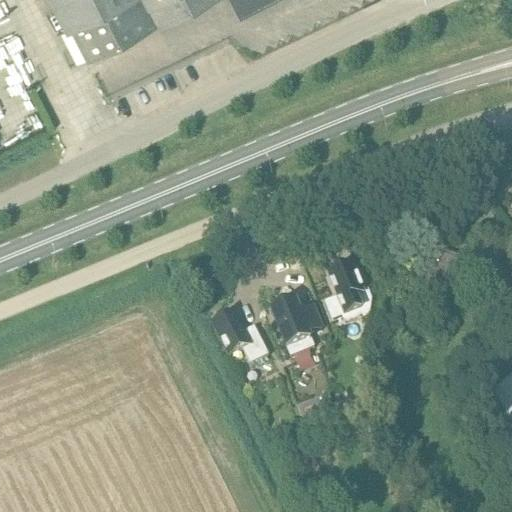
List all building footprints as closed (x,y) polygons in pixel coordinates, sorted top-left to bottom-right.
[(49,0),(65,30),(70,28),(86,60),(156,24),(158,26),(208,0),(231,0),(238,12),(260,0),(49,0)] [(0,120),(10,112),(0,100),(0,120)] [(461,310),(478,268),(432,250),(415,292),(461,310)] [(364,294),(353,268),(329,277),(338,299),(325,304),(332,322),(345,317),(345,319),(361,312),(364,320),(369,318),(372,301),(368,292),(364,294)] [(301,315),(296,304),(272,313),(291,359),(315,350),(309,336),(323,331),(314,309),(301,315)] [(257,333),(246,339),(235,317),(213,328),(230,360),(243,353),(251,367),(269,357),(257,333)] [(511,383),(493,396),(511,426),(511,383)]
